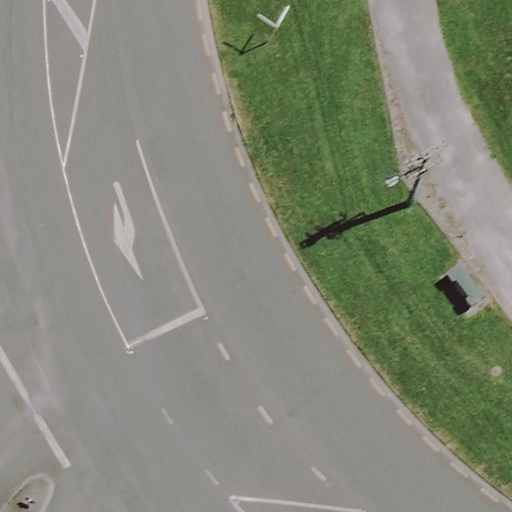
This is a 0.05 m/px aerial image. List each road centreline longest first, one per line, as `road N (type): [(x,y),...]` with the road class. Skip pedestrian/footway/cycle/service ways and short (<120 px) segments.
road 1 (unclassified): [(71,0),(80,149),(169,383)]
road 2 (unclassified): [(169,383),(47,511)]
road 3 (unclassified): [(169,383),(284,511)]
